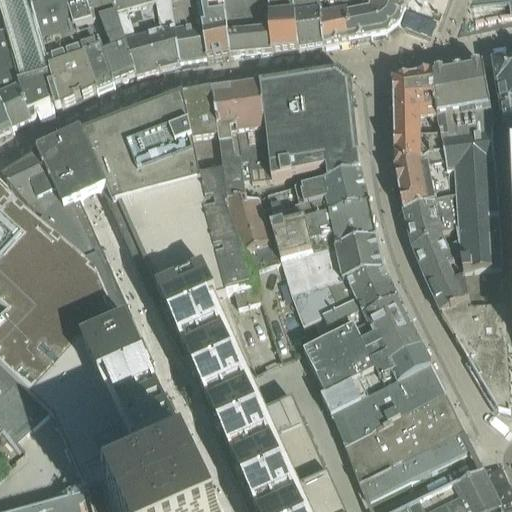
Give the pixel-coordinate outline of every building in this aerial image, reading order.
[(24,0),(49,80),(46,81),(56,115),(57,115),(57,116),(58,116),(59,116),(60,116),(62,115),(63,115),(41,41),(29,0),(24,0)] [(29,0),(41,41),(66,33),(57,0),(29,0)] [(87,0),(57,0),(66,33),(76,30),(94,25),(95,25),(87,0)] [(137,83),(138,83),(113,0),(87,0),(95,25),(94,25),(102,49),(116,91),(118,91),(118,90),(137,83)] [(113,0),(138,83),(160,77),(161,77),(145,12),(156,9),(155,3),(154,0),(113,0)] [(156,9),(145,12),(161,77),(182,71),(173,9),(172,0),(155,3),(156,9)] [(173,9),(182,71),(208,67),(203,33),(207,32),(201,0),(154,0),(155,3),(172,0),(173,9)] [(231,62),(232,62),(224,0),(201,0),(207,32),(203,33),(208,67),(231,63),(231,62)] [(224,0),(232,62),(273,58),(267,0),(224,0)] [(295,17),(292,0),(267,0),(273,58),(274,58),(299,55),(295,17)] [(324,51),(325,51),(319,6),(318,0),(292,0),(295,17),(299,55),(324,51)] [(318,0),(319,6),(346,2),(347,3),(365,5),(406,11),(406,10),(407,10),(410,0),(318,0)] [(319,6),(325,51),(334,49),(351,46),(347,3),(346,2),(319,6)] [(511,2),(473,7),(473,8),(475,23),(475,24),(511,17),(511,2)] [(351,46),(372,42),(371,16),(367,17),(365,5),(347,3),(351,46)] [(400,29),(406,11),(365,5),(367,17),(371,16),(372,42),(387,39),(400,29)] [(1,9),(0,8),(0,92),(14,136),(31,129),(25,107),(27,105),(1,9)] [(3,8),(1,9),(27,105),(25,107),(31,129),(32,128),(33,128),(35,127),(36,127),(36,126),(37,126),(37,125),(37,124),(38,123),(38,122),(37,121),(27,86),(25,87),(3,8)] [(116,91),(102,49),(94,25),(76,30),(83,49),(99,99),(116,91)] [(66,33),(41,41),(63,115),(99,99),(83,49),(76,30),(66,33)] [(511,63),(494,67),(502,113),(504,127),(505,140),(511,140),(511,63)] [(440,126),(444,147),(447,168),(450,189),(453,205),(458,236),(461,256),(501,253),(493,121),(484,69),(435,77),(440,126)] [(394,90),(394,92),(395,92),(395,101),(394,101),(394,104),(395,104),(395,113),(395,116),(395,121),(395,123),(395,131),(395,132),(396,140),(395,140),(395,142),(396,142),(396,155),(396,163),(396,169),(423,169),(423,164),(446,160),(444,147),(440,126),(435,77),(399,84),(394,90)] [(329,80),(305,84),(265,90),(264,89),(262,89),(261,89),(260,89),(269,162),(272,186),(273,186),(328,173),(329,184),(360,176),(360,174),(362,174),(360,162),(360,160),(360,158),(358,158),(350,89),(338,79),(329,80)] [(253,188),(272,186),(269,162),(260,89),(231,93),(230,93),(242,168),(251,167),(253,188)] [(13,137),(14,136),(0,92),(0,143),(13,137)] [(247,206),(242,168),(230,93),(213,96),(229,210),(247,206)] [(185,102),(184,102),(206,211),(206,219),(228,299),(228,301),(235,299),(239,313),(262,307),(252,279),(227,213),(229,212),(229,210),(213,96),(185,102)] [(84,140),(83,140),(107,197),(104,198),(129,254),(152,306),(157,318),(228,299),(206,219),(206,211),(184,102),(181,103),(151,115),(151,114),(148,115),(148,117),(121,127),(121,126),(118,127),(87,139),(84,140)] [(39,161),(38,162),(64,217),(82,209),(84,208),(102,199),(104,198),(107,197),(83,140),(72,145),(51,155),(40,161),(39,161)] [(423,169),(396,169),(397,177),(397,179),(401,198),(404,215),(453,205),(450,189),(447,168),(446,160),(423,164),(423,169)] [(38,162),(3,183),(9,192),(84,255),(80,260),(101,278),(100,278),(123,332),(135,326),(94,237),(82,209),(64,217),(38,162)] [(326,205),(366,194),(362,175),(362,174),(360,174),(360,176),(329,184),(269,201),(274,220),(326,205)] [(0,314),(8,321),(0,327),(0,370),(32,401),(34,404),(83,350),(123,332),(100,278),(101,278),(80,260),(16,207),(2,193),(1,193),(0,191),(0,314)] [(265,205),(263,206),(273,237),(276,236),(369,209),(366,194),(326,205),(274,220),(269,221),(265,205)] [(444,238),(458,236),(453,205),(404,215),(412,251),(444,238)] [(252,279),(282,268),(273,237),(263,206),(247,208),(247,206),(229,210),(229,212),(227,213),(252,279)] [(273,237),(282,268),(282,269),(309,261),(339,253),(377,242),(374,231),(375,231),(375,230),(375,229),(376,228),(376,227),(376,226),(376,224),(375,223),(374,222),(372,221),(369,209),(276,236),(273,237)] [(413,254),(424,280),(462,263),(461,256),(458,236),(444,238),(412,251),(413,254)] [(384,275),(377,242),(339,253),(309,261),(282,269),(292,301),(293,302),(319,294),(384,275)] [(503,275),(501,253),(461,256),(462,263),(465,279),(503,275)] [(425,282),(442,317),(469,304),(465,279),(462,263),(424,280),(425,282)] [(384,275),(319,294),(293,302),(304,332),(322,323),(323,325),(391,289),(389,285),(390,282),(388,278),(386,278),(384,275)] [(469,304),(442,317),(445,324),(468,362),(503,344),(506,343),(503,275),(465,279),(469,304)] [(391,289),(323,325),(332,344),(357,331),(365,322),(399,305),(398,303),(400,300),(398,296),(395,296),(391,289)] [(217,302),(157,318),(164,334),(195,385),(227,469),(245,511),(342,511),(340,506),(339,504),(337,500),(327,476),(325,473),(314,449),(313,445),(302,422),(300,418),(294,405),(268,416),(253,382),(217,302)] [(306,358),(319,384),(380,352),(414,333),(400,305),(399,305),(365,322),(357,331),(332,344),(306,358)] [(83,350),(34,404),(49,419),(56,425),(88,498),(104,493),(109,511),(219,511),(135,326),(123,332),(83,350)] [(324,405),(423,353),(414,333),(380,352),(319,384),(328,401),(323,404),(324,405)] [(510,419),(506,343),(503,344),(468,362),(499,416),(510,419)] [(433,373),(423,353),(324,405),(334,425),(399,391),(433,373)] [(0,430),(3,433),(26,458),(27,457),(18,447),(49,419),(38,407),(32,401),(0,370),(0,430)] [(449,404),(433,373),(399,391),(334,425),(348,457),(449,404)] [(467,441),(457,422),(449,404),(348,457),(362,493),(467,441)] [(470,459),(469,457),(463,444),(467,442),(467,441),(362,493),(362,495),(364,494),(370,508),(452,468),(470,459)] [(502,511),(484,475),(446,493),(455,511),(502,511)] [(88,498),(33,511),(109,511),(104,493),(88,498)] [(455,511),(446,493),(407,511),(455,511)]
